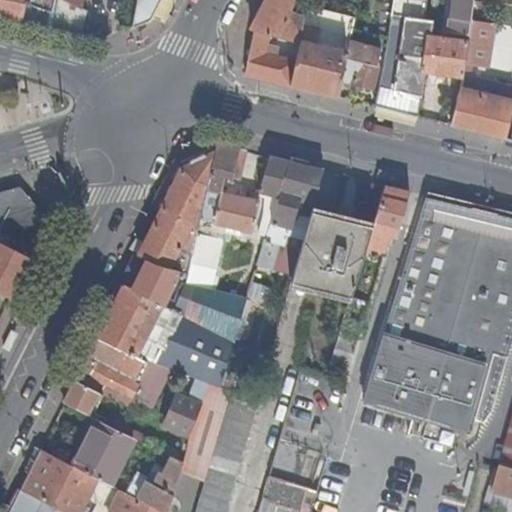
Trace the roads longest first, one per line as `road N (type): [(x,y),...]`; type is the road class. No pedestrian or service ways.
road 1 (primary): [(165,97),(0,431)]
road 2 (secondary): [(511,185),(233,113)]
road 3 (residential): [(0,152),(165,97)]
road 4 (secondary): [(0,52),(165,97)]
